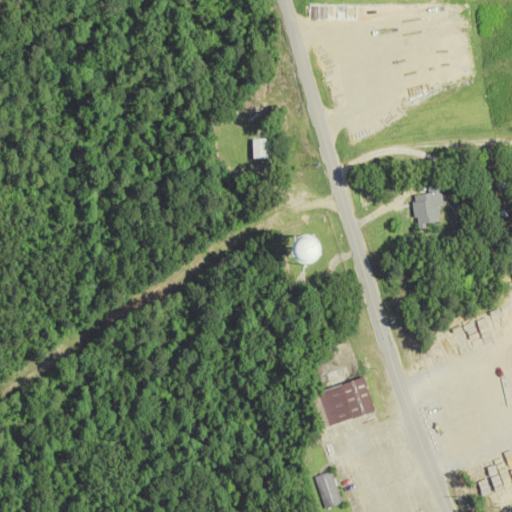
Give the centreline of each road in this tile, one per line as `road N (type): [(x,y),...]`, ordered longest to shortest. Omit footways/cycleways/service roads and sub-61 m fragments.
road 1 (tertiary): [(447,511),(387,349),(282,0)]
road 2 (residential): [(511,146),(380,146),(332,171)]
road 3 (residential): [(360,159),(511,158)]
